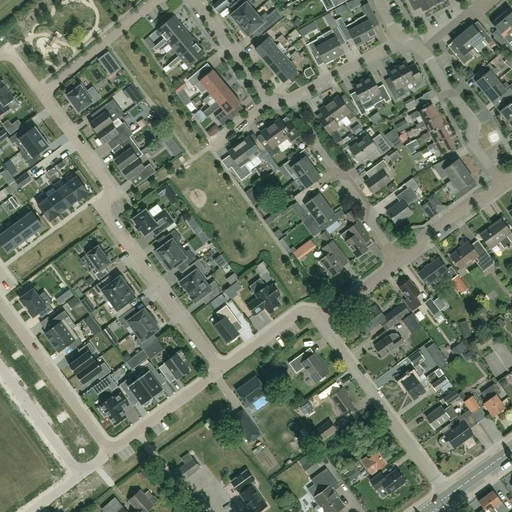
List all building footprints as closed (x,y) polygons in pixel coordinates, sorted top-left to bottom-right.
[(239,26),(255,13),(250,7),(255,2),(253,0),(238,0),(238,1),(242,6),(230,16),(231,17),(230,19),(234,23),(236,23),(239,26)] [(408,0),(414,10),(420,7),(422,11),(424,10),(425,11),(429,9),(429,8),(434,5),(431,0),(408,0)] [(376,36),(372,28),(379,25),(367,4),(360,8),(364,16),(355,21),(366,42),(376,36)] [(499,16),(511,31),(511,15),(507,9),(499,16)] [(255,13),(239,26),(242,30),(241,32),(244,36),(247,35),(248,36),(259,27),(264,32),(273,24),(265,14),(260,19),(255,13)] [(507,42),(509,44),(511,47),(511,31),(499,16),(490,23),(497,31),(500,35),(495,39),(501,47),(507,42)] [(173,17),(157,30),(164,39),(166,40),(181,27),(173,17)] [(297,18),(293,24),(298,27),(302,22),(297,18)] [(341,32),(346,29),(341,18),(335,21),(341,32)] [(366,42),(355,21),(345,27),(356,47),(366,42)] [(486,46),(482,41),(483,40),(487,45),(492,41),(484,31),(479,35),(471,25),(461,34),(473,48),(478,53),(486,46)] [(173,49),(189,36),(181,27),(166,40),(164,39),(158,43),(161,47),(167,42),(173,49)] [(330,40),(325,42),(334,59),(344,54),(335,38),(341,35),(337,27),(331,30),(332,32),(330,34),(329,37),(330,40)] [(294,40),(299,35),(295,30),(290,35),(294,40)] [(473,48),(461,34),(451,42),(460,52),(455,56),(463,66),(472,58),(468,52),(473,48)] [(279,43),(284,39),(281,35),(276,40),(279,43)] [(176,64),(182,59),(181,58),(197,45),(189,36),(173,49),(179,56),(173,61),(176,64)] [(317,39),(317,40),(306,45),(312,56),(318,53),(324,64),(334,59),(325,42),(322,37),(321,37),(317,39)] [(262,58),(275,47),(268,38),(255,49),(262,58)] [(284,39),(279,43),(282,47),(287,43),(284,39)] [(156,52),(161,47),(158,43),(153,48),(156,52)] [(197,45),(181,58),(182,59),(189,68),(205,54),(197,45)] [(282,55),(275,47),(262,58),(269,66),(282,55)] [(289,63),(282,55),(269,66),(276,74),(289,63)] [(298,55),(293,60),(296,63),(301,59),(298,55)] [(104,67),(110,76),(120,69),(114,60),(104,67)] [(176,64),(173,61),(167,66),(170,69),(176,64)] [(409,68),(406,62),(396,67),(406,85),(410,82),(413,88),(417,89),(425,84),(414,65),(409,68)] [(297,71),(289,63),(276,74),(283,83),(297,71)] [(497,81),(493,76),(497,73),(497,72),(494,69),(492,68),(488,64),(479,72),(482,76),(474,82),(483,92),(497,81)] [(406,85),(396,67),(387,72),(394,87),(389,89),(395,100),(405,94),(401,87),(406,85)] [(100,70),(95,73),(100,82),(106,78),(100,70)] [(219,78),(212,70),(203,78),(198,71),(187,81),(193,88),(194,86),(201,94),(206,90),(205,90),(219,78)] [(471,72),(467,72),(463,76),(467,81),(474,75),(471,72)] [(379,102),(376,95),(380,93),(371,76),(361,81),(374,104),(379,102)] [(213,98),(212,98),(226,86),(219,78),(205,90),(206,90),(210,94),(202,101),(205,105),(213,98)] [(0,116),(10,109),(7,105),(14,100),(9,93),(7,89),(8,88),(3,81),(1,82),(0,80),(0,116)] [(374,104),(361,81),(352,86),(359,101),(354,103),(361,116),(366,113),(365,109),(374,104)] [(498,96),(503,101),(511,93),(511,86),(509,88),(505,84),(502,86),(497,81),(483,92),(491,102),(498,96)] [(186,86),(183,82),(178,85),(182,90),(186,86)] [(78,113),(92,102),(89,98),(96,93),(96,92),(95,92),(92,89),(93,88),(92,88),(87,92),(81,84),(72,90),(73,91),(66,96),(78,113)] [(143,99),(132,86),(123,93),(127,98),(130,96),(136,104),(143,99)] [(207,118),(220,107),(220,106),(233,95),(226,86),(212,98),(213,98),(216,102),(203,113),(207,118)] [(511,93),(503,101),(507,106),(499,112),(507,122),(511,118),(511,93)] [(390,100),(388,94),(382,97),(385,103),(390,100)] [(215,118),(222,127),(235,116),(231,112),(241,104),(233,95),(220,106),(220,107),(223,111),(215,118)] [(358,113),(350,102),(345,106),(340,99),(338,96),(328,103),(341,120),(346,117),(349,120),(358,113)] [(413,98),(406,102),(410,109),(417,104),(413,98)] [(97,134),(111,123),(111,124),(113,122),(109,116),(113,113),(110,110),(111,108),(108,103),(98,111),(102,115),(90,124),(97,134)] [(341,120),(328,103),(319,110),(323,117),(319,120),(321,124),(329,135),(339,128),(339,127),(336,124),(341,120)] [(423,122),(437,115),(432,104),(418,111),(418,110),(410,114),(412,118),(420,115),(423,121),(423,122)] [(429,133),(443,126),(437,115),(423,122),(423,121),(416,125),(418,129),(425,125),(428,132),(429,133)] [(151,131),(160,124),(155,118),(147,125),(151,131)] [(299,136),(291,125),(289,122),(284,125),(281,121),(279,119),(270,126),(282,143),(286,139),(289,144),(290,143),(299,136)] [(115,129),(111,124),(111,123),(97,134),(95,135),(102,145),(106,142),(114,136),(118,141),(120,144),(130,137),(133,135),(124,123),(115,129)] [(208,132),(212,137),(220,131),(216,126),(208,132)] [(262,147),(269,155),(271,158),(280,150),(277,146),(282,143),(270,126),(260,133),(262,135),(267,143),(262,147)] [(434,143),(448,136),(443,126),(429,133),(428,132),(421,136),(423,140),(431,136),(434,142),(434,143)] [(19,153),(42,137),(40,135),(42,134),(37,128),(36,129),(35,127),(24,136),(20,131),(9,139),(12,144),(15,142),(21,151),(19,153)] [(0,133),(0,142),(8,136),(4,130),(0,133)] [(346,132),(335,135),(337,145),(348,142),(346,132)] [(380,155),(390,148),(380,134),(371,141),(367,136),(350,148),(359,161),(376,149),(380,155)] [(440,154),(454,147),(448,136),(434,143),(434,142),(427,146),(429,150),(436,146),(440,154)] [(42,137),(19,153),(30,167),(41,159),(37,154),(48,146),(47,144),(48,143),(44,137),(43,138),(42,137)] [(114,161),(121,171),(137,159),(143,155),(138,149),(130,137),(120,144),(119,145),(125,152),(117,158),(114,161)] [(260,161),(269,155),(262,147),(261,144),(256,148),(248,137),(238,145),(250,161),(257,156),(260,161)] [(402,144),(398,139),(391,144),(395,149),(402,144)] [(250,161),(238,145),(227,153),(235,164),(231,167),(241,181),(251,173),(245,165),(250,161)] [(431,154),(428,148),(421,152),(424,158),(431,154)] [(392,163),(401,156),(397,150),(388,157),(392,163)] [(294,181),(298,178),(313,167),(307,159),(304,156),(296,162),(293,158),(284,165),(283,166),(294,181)] [(121,171),(128,180),(140,172),(143,177),(154,170),(149,164),(144,168),(137,159),(121,171)] [(442,178),(448,174),(452,180),(466,169),(459,159),(451,165),(446,159),(432,166),(442,178)] [(67,164),(64,160),(56,166),(59,170),(67,164)] [(385,174),(390,170),(383,160),(375,167),(379,172),(365,182),(373,193),(390,181),(385,174)] [(57,171),(54,167),(47,173),(48,172),(50,175),(49,176),(50,176),(57,171)] [(313,167),(298,178),(306,187),(320,177),(313,167)] [(474,180),(466,169),(452,180),(446,184),(451,190),(454,195),(457,199),(469,190),(466,185),(474,180)] [(66,184),(78,200),(88,193),(82,185),(87,181),(79,170),(73,174),(76,177),(66,184)] [(20,188),(25,185),(31,180),(26,174),(20,178),(15,182),(20,188)] [(268,193),(260,183),(255,187),(262,197),(268,193)] [(66,184),(57,191),(69,207),(78,200),(66,184)] [(407,206),(418,198),(410,187),(396,197),(400,203),(396,206),(397,207),(388,213),(388,212),(387,212),(396,225),(412,213),(407,206)] [(250,192),(257,201),(262,198),(255,188),(250,192)] [(297,202),(307,194),(304,190),(293,197),(297,202)] [(69,207),(57,191),(47,198),(59,214),(69,207)] [(312,215),(327,204),(319,193),(311,200),(307,194),(297,202),(304,213),(309,210),(312,215)] [(49,222),(59,214),(47,198),(37,205),(49,222)] [(327,204),(312,215),(316,220),(312,223),(316,228),(319,233),(330,225),(326,220),(334,214),(327,204)] [(146,210),(133,220),(137,225),(135,226),(139,231),(141,230),(145,236),(152,230),(156,235),(173,222),(165,210),(152,219),(146,210)] [(32,211),(23,218),(35,234),(44,227),(32,211)] [(345,215),(351,223),(357,219),(351,211),(345,215)] [(14,224),(26,240),(35,234),(23,218),(14,224)] [(510,242),(506,236),(510,232),(500,219),(479,235),(489,248),(499,241),(504,248),(510,242)] [(370,239),(358,222),(340,235),(357,258),(368,250),(363,244),(370,239)] [(5,231),(17,247),(26,240),(14,224),(5,231)] [(162,260),(163,261),(182,247),(178,242),(182,239),(175,230),(165,237),(169,242),(156,251),(157,253),(156,254),(161,261),(162,260)] [(331,238),(325,230),(317,236),(318,238),(321,237),(325,242),(331,238)] [(0,242),(8,253),(17,247),(5,231),(0,234),(0,242)] [(300,247),(305,254),(317,246),(311,239),(300,247)] [(343,267),(342,265),(346,262),(331,241),(322,248),(327,254),(319,260),(330,276),(343,267)] [(482,271),(493,262),(483,247),(475,253),(467,241),(460,247),(460,248),(449,255),(459,269),(475,257),(477,261),(476,262),(482,271)] [(98,246),(97,247),(87,254),(87,255),(96,267),(91,271),(98,281),(109,273),(105,267),(110,264),(111,263),(110,263),(98,247),(98,246)] [(183,261),(186,266),(196,259),(189,250),(186,252),(182,247),(163,261),(164,262),(163,263),(167,270),(169,269),(170,271),(183,261)] [(305,256),(299,248),(293,253),(300,261),(305,257),(305,256)] [(426,285),(446,270),(438,258),(418,273),(426,285)] [(185,289),(188,292),(207,278),(203,273),(206,270),(198,260),(189,267),(193,272),(179,283),(184,289),(185,289)] [(456,275),(450,279),(460,293),(466,288),(456,275)] [(109,301),(128,287),(125,283),(126,282),(122,276),(121,278),(120,277),(108,285),(104,279),(93,287),(100,297),(104,294),(109,301)] [(214,281),(208,286),(204,281),(207,279),(207,278),(188,292),(191,296),(190,297),(195,304),(209,293),(213,299),(222,292),(214,281)] [(411,311),(420,304),(415,296),(419,293),(413,285),(413,286),(408,280),(406,281),(405,280),(403,280),(400,282),(400,284),(401,286),(399,287),(407,298),(403,300),(411,311)] [(236,284),(225,292),(231,301),(237,296),(235,294),(240,289),(236,284)] [(271,286),(268,288),(266,286),(255,295),(257,298),(246,306),(254,316),(265,308),(268,313),(280,304),(276,299),(279,296),(271,286)] [(128,287),(109,301),(114,307),(110,310),(117,320),(119,319),(128,312),(124,306),(135,298),(135,297),(136,295),(132,290),(130,291),(128,287)] [(28,310),(33,317),(38,314),(41,318),(53,310),(49,305),(45,307),(38,297),(33,290),(30,292),(28,291),(22,295),(23,297),(20,299),(25,306),(28,310)] [(64,294),(68,299),(73,296),(69,290),(64,294)] [(429,298),(423,302),(435,319),(442,314),(429,298)] [(380,322),(382,325),(386,330),(406,315),(401,308),(385,319),(375,305),(370,309),(370,310),(355,321),(364,333),(380,322)] [(231,324),(236,320),(226,306),(216,313),(221,320),(214,325),(227,343),(230,341),(231,342),(237,338),(236,337),(239,334),(237,332),(231,324)] [(130,310),(128,312),(119,319),(126,328),(130,326),(134,332),(153,318),(150,313),(148,314),(145,310),(144,309),(143,309),(143,310),(134,316),(130,310)] [(54,326),(45,333),(52,343),(71,329),(64,319),(68,316),(64,311),(51,321),(54,326)] [(488,321),(482,311),(477,315),(483,325),(488,321)] [(403,321),(412,334),(421,328),(412,315),(403,321)] [(157,323),(153,318),(134,332),(139,338),(135,341),(143,352),(145,351),(154,343),(149,337),(153,334),(158,330),(159,330),(159,329),(158,329),(155,324),(157,323)] [(460,328),(463,338),(471,336),(468,326),(460,328)] [(71,329),(52,343),(59,353),(69,345),(72,350),(82,343),(71,329)] [(399,335),(398,336),(397,334),(391,334),(388,337),(387,336),(373,346),(380,356),(394,347),(395,348),(403,342),(399,335)] [(118,342),(113,335),(108,338),(114,345),(118,342)] [(164,349),(158,341),(154,343),(145,351),(151,359),(164,349)] [(89,343),(78,351),(82,356),(69,365),(76,375),(95,361),(91,355),(96,352),(89,343)] [(456,359),(467,351),(462,344),(451,352),(456,359)] [(446,363),(433,345),(426,350),(439,368),(446,363)] [(406,391),(425,378),(422,373),(424,371),(417,362),(423,358),(418,352),(408,360),(416,371),(400,383),(406,391)] [(315,382),(328,373),(314,353),(304,361),(300,355),(288,363),(296,373),(304,367),(315,382)] [(177,354),(164,363),(177,380),(189,371),(177,354)] [(96,375),(99,380),(111,372),(104,363),(99,366),(95,361),(76,375),(83,385),(96,375)] [(145,374),(138,379),(152,398),(157,395),(158,397),(163,393),(162,391),(163,390),(155,379),(160,376),(150,363),(141,369),(145,374)] [(434,372),(438,378),(444,374),(440,370),(439,371),(438,369),(434,372)] [(267,392),(256,376),(236,391),(247,407),(267,392)] [(444,376),(431,385),(435,391),(448,382),(444,376)] [(425,391),(423,388),(429,383),(425,378),(406,391),(413,400),(425,391)] [(148,401),(152,398),(138,379),(132,383),(128,379),(119,385),(129,399),(134,395),(142,406),(143,405),(145,407),(149,403),(148,401)] [(80,392),(89,404),(100,396),(91,384),(80,392)] [(487,401),(484,404),(493,417),(505,408),(496,396),(500,393),(494,384),(481,394),(487,401)] [(342,414),(353,406),(344,394),(345,394),(341,388),(333,394),(328,387),(317,395),(321,400),(328,395),(342,414)] [(454,391),(442,399),(447,405),(458,397),(454,391)] [(107,415),(115,426),(126,417),(122,411),(129,405),(121,394),(113,399),(111,397),(100,406),(101,408),(99,409),(104,417),(107,415)] [(471,397),(464,402),(471,413),(479,407),(471,397)] [(304,415),(313,409),(308,403),(300,409),(304,415)] [(94,418),(99,413),(93,406),(87,410),(94,418)] [(425,418),(433,429),(448,418),(440,407),(425,418)] [(231,419),(249,443),(260,435),(243,411),(231,419)] [(456,427),(465,439),(472,434),(469,430),(476,424),(467,411),(457,419),(460,423),(456,427)] [(478,421),(487,431),(493,426),(484,416),(478,421)] [(335,429),(330,422),(329,421),(313,433),(319,441),(335,429)] [(443,434),(454,426),(451,423),(440,431),(443,434)] [(465,439),(456,427),(443,436),(447,441),(445,443),(449,449),(452,447),(452,448),(465,439)] [(362,461),(371,475),(386,464),(377,453),(368,460),(367,458),(362,461)] [(181,483),(200,469),(193,459),(174,473),(181,483)] [(302,468),(307,474),(319,466),(314,459),(302,468)] [(252,511),(258,511),(267,506),(252,485),(256,483),(247,470),(231,482),(252,511)] [(315,498),(319,504),(315,508),(314,510),(316,511),(322,511),(324,511),(335,511),(343,506),(328,486),(334,481),(326,470),(312,480),(321,493),(315,498)] [(370,482),(383,499),(389,494),(405,482),(396,470),(384,479),(380,474),(370,482)] [(129,501),(138,511),(137,511),(146,511),(153,506),(149,501),(152,497),(147,492),(144,495),(140,491),(129,501)] [(506,511),(507,511),(502,504),(501,503),(501,502),(493,491),(485,496),(494,509),(496,511),(506,511)] [(496,511),(494,509),(485,496),(478,502),(485,511),(496,511)] [(103,511),(127,511),(115,498),(102,510),(103,511)]
